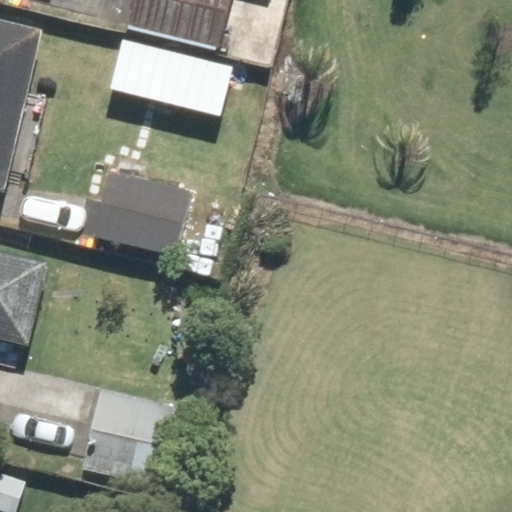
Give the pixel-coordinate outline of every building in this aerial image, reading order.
[(239,0),(141,0),(136,22),(228,45),(239,0)] [(55,29),(0,15),(0,183),(16,187),(55,29)] [(120,168),(104,232),(184,252),(200,188),(120,168)] [(60,259),(0,244),(0,332),(40,342),(60,259)] [(179,408),(104,390),(85,467),(160,485),(179,408)]
